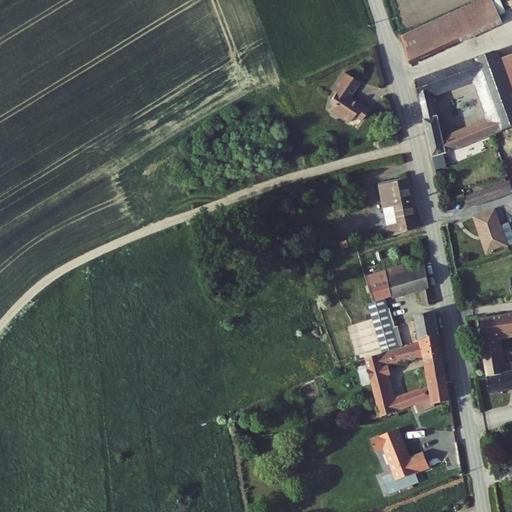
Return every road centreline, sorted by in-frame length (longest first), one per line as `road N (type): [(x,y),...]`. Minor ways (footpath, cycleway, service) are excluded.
road 1 (tertiary): [(375,0),(416,144),(484,511)]
road 2 (track): [(416,144),(248,190),(94,252),(49,276),(0,324)]
